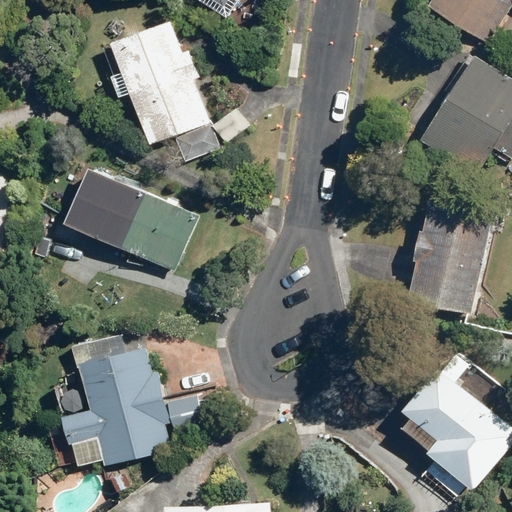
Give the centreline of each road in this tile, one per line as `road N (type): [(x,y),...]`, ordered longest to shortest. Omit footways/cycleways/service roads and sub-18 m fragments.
road 1 (residential): [(307,197),(332,346),(304,385),(279,388)]
road 2 (residential): [(279,388),(258,379),(246,334),(307,197)]
road 3 (residential): [(307,197),(335,0)]
